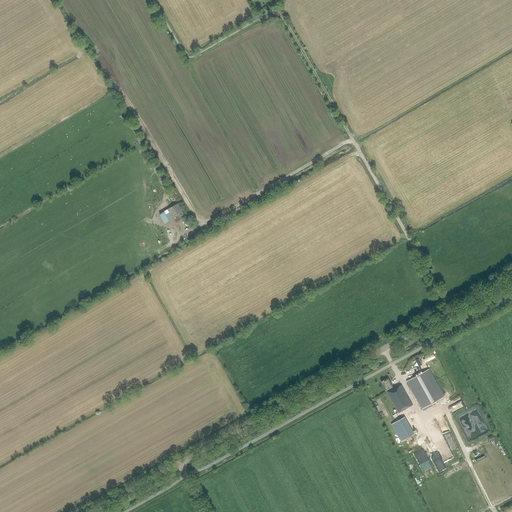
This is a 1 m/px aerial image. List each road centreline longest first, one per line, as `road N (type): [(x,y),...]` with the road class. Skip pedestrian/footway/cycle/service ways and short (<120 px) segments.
road 1 (secondary): [(92,511),(511,277)]
road 2 (track): [(449,312),(282,19),(273,11),(255,20)]
road 3 (track): [(353,141),(190,230)]
